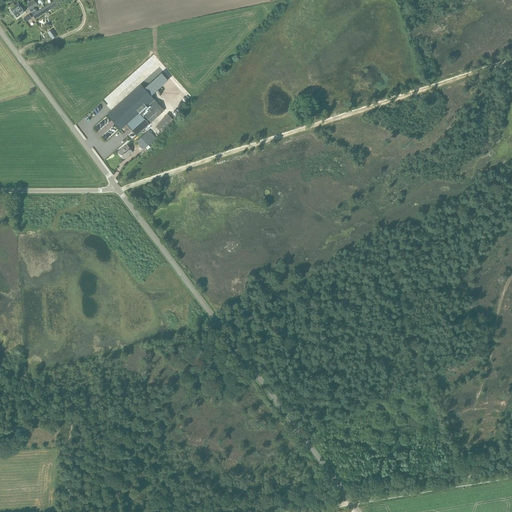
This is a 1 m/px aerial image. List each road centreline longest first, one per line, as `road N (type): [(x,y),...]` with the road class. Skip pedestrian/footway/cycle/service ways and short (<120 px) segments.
road 1 (track): [(120,191),(511,61)]
road 2 (unclassified): [(357,511),(117,188)]
road 3 (track): [(298,511),(511,475)]
road 4 (unclassified): [(117,188),(0,29)]
